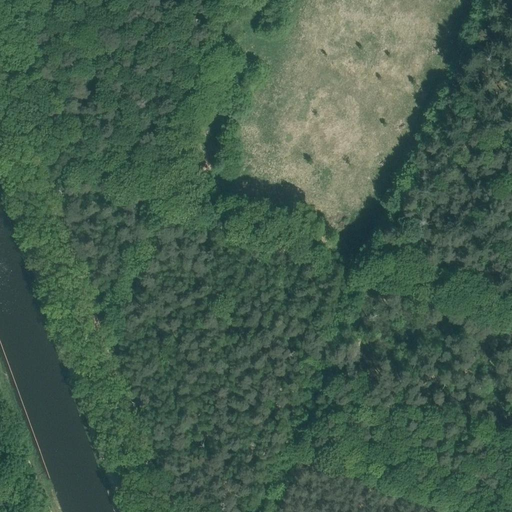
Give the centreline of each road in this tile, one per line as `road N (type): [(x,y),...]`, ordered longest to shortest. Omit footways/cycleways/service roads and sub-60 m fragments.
road 1 (track): [(0,175),(122,511)]
road 2 (track): [(0,389),(44,511)]
